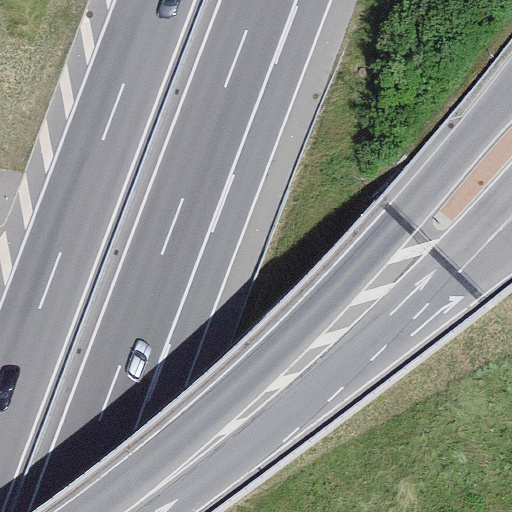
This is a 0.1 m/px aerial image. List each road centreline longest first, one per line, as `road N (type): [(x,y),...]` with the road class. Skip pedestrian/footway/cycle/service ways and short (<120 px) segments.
road 1 (motorway): [(67,511),(259,0)]
road 2 (motorway): [(155,0),(0,412)]
road 3 (secondary): [(124,511),(223,435),(444,228)]
